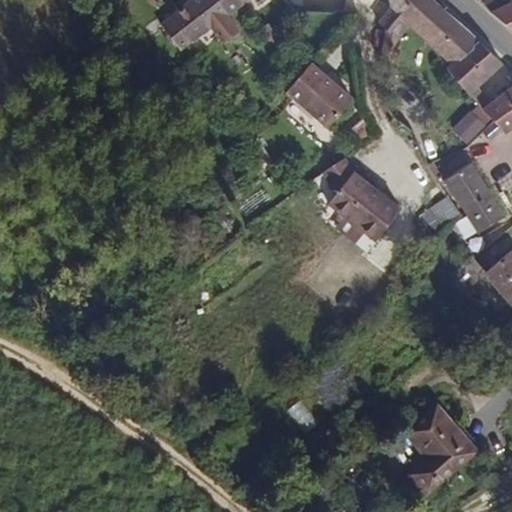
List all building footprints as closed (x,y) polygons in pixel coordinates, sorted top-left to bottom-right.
[(190,43),(246,3),(243,0),(199,0),(172,21),(190,43)] [(481,45),(430,0),(391,0),(394,10),(411,25),(453,66),(481,45)] [(511,5),(493,15),(511,34),(511,5)] [(396,70),(396,37),(411,25),(394,10),(381,20),(387,29),(387,63),(394,72),(396,70)] [(469,96),(500,63),(481,45),(453,66),(447,70),(469,96)] [(347,106),(313,62),(283,86),(317,130),(347,106)] [(421,88),(403,65),(396,70),(394,72),(412,94),(421,88)] [(469,96),(447,70),(421,88),(412,94),(402,102),(423,131),(469,96)] [(502,139),(511,131),(511,88),(481,111),(502,139)] [(423,131),(402,102),(396,106),(386,119),(405,146),(423,131)] [(405,146),(386,119),(368,140),(388,158),(405,146)] [(330,201),(350,176),(341,164),(316,180),(330,201)] [(506,223),(466,172),(442,190),(481,241),(506,223)] [(375,197),(350,176),(330,201),(325,208),(346,225),(378,203),(375,197)] [(371,246),(397,215),(375,197),(378,203),(346,225),(371,246)] [(511,251),(489,268),(511,300),(511,251)] [(467,461),(425,417),(400,442),(422,465),(404,482),(424,502),(467,461)]
